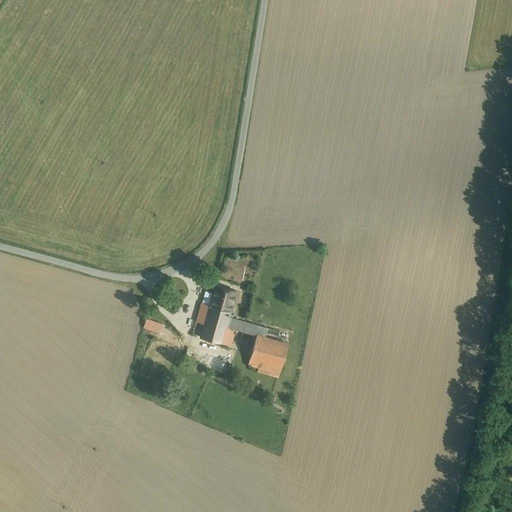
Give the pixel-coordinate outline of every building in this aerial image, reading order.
[(236,290),(215,284),(213,293),(209,305),(230,311),(236,290)] [(209,305),(213,293),(205,291),(202,302),(209,305)] [(268,328),(228,316),(230,311),(209,305),(202,302),(196,321),(204,323),(201,336),(231,345),(235,329),(256,335),(265,337),(268,328)] [(162,324),(147,318),(144,326),(159,332),(162,324)] [(256,335),(250,358),(260,361),(281,367),(288,344),(265,337),(256,335)] [(260,361),(250,358),(248,364),(258,367),(260,361)] [(281,367),(260,361),(258,367),(279,373),(281,367)]
